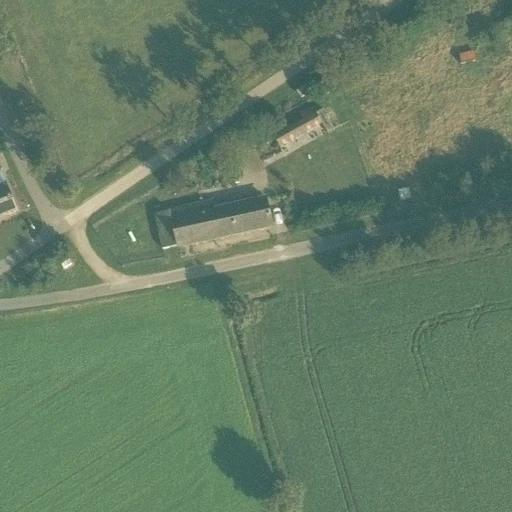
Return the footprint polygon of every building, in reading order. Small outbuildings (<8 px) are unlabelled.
[(296,93),(301,99),(311,92),(306,86),(296,93)] [(327,134),(334,130),(324,110),(315,115),(312,110),(300,116),(304,123),(277,138),(281,147),(322,125),(327,134)] [(0,219),(17,213),(1,174),(0,173),(0,219)] [(215,211),(213,202),(209,203),(217,238),(272,226),(266,199),(215,211)] [(162,250),(217,238),(209,203),(155,215),(162,250)]
